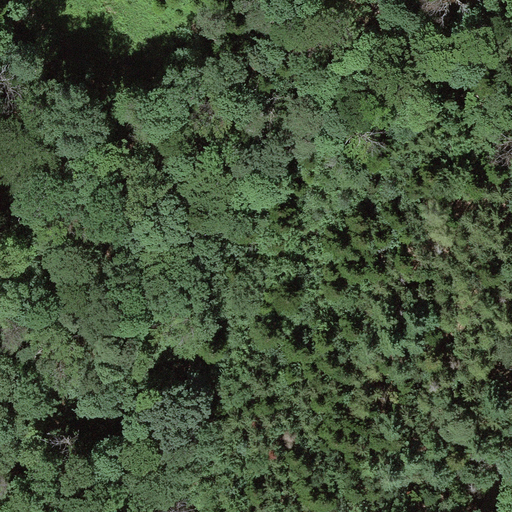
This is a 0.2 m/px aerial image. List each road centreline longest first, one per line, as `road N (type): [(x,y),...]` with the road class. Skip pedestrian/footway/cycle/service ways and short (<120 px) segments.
road 1 (track): [(230,330),(223,291),(185,200),(132,103),(38,0)]
road 2 (track): [(378,0),(398,33),(446,57),(511,55)]
road 3 (track): [(446,57),(511,179)]
